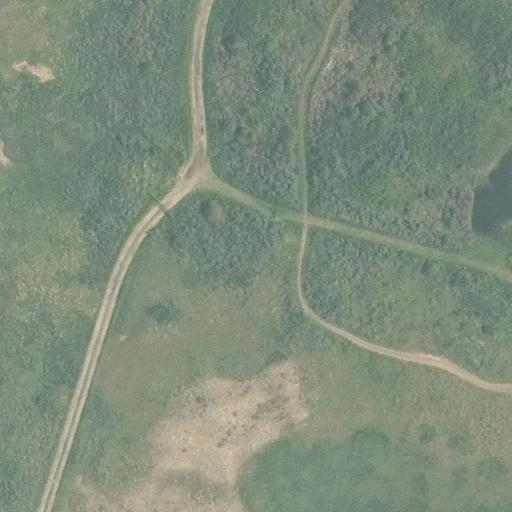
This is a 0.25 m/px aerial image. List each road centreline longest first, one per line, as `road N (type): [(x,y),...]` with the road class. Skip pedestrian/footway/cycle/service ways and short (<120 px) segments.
road 1 (unclassified): [(41,511),(111,293),(136,240),(196,176),(184,88),(211,0)]
road 2 (unknown): [(511,384),(390,351),(327,321),(302,298),(301,252),(311,217),(301,96),(347,0)]
